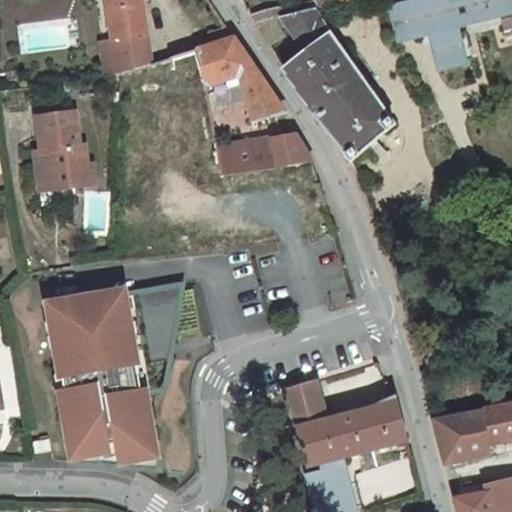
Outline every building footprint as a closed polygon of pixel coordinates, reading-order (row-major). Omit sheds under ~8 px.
[(107,0),(119,77),(121,77),(151,67),(141,0),(107,0)] [(315,0),(316,2),(318,10),(359,0),(315,0)] [(511,0),(420,0),(402,5),(410,37),(429,32),(434,31),(436,40),(431,41),(439,69),(466,62),(459,34),(451,36),(449,27),(457,25),(511,10),(511,0)] [(316,2),(296,6),(298,15),(313,11),(314,11),(318,10),(316,2)] [(410,37),(402,5),(389,8),(397,40),(410,37)] [(250,17),(256,26),(276,20),(281,18),(282,18),(283,18),(280,9),(250,17)] [(330,36),(313,11),(298,15),(283,18),(282,18),(306,53),(330,36)] [(276,20),(256,26),(269,47),(285,37),(281,29),(286,27),(281,18),(276,20)] [(459,34),(457,25),(449,27),(451,36),(459,34)] [(234,39),(226,28),(210,34),(212,46),(234,39)] [(299,93),(299,94),(316,118),(345,154),(344,155),(351,163),(394,125),(330,36),(306,53),(284,71),(299,93)] [(285,114),(234,39),(212,46),(200,50),(207,88),(240,77),(242,86),(253,122),(285,114)] [(207,88),(200,50),(170,60),(186,160),(205,157),(219,155),(218,149),(209,96),(207,88)] [(240,77),(207,88),(209,96),(242,86),(240,77)] [(40,192),(82,186),(79,168),(87,167),(85,146),(80,148),(76,113),(37,118),(42,152),(43,164),(37,165),(40,192)] [(312,163),(296,136),(273,141),(273,138),(218,149),(219,155),(223,178),(312,163)] [(35,153),(37,165),(43,164),(42,152),(35,153)] [(208,180),(223,178),(219,155),(205,157),(208,180)] [(95,184),(93,166),(87,167),(79,168),(82,186),(95,184)] [(156,390),(152,364),(165,362),(161,344),(172,342),(181,287),(122,297),(122,295),(51,308),(66,392),(60,393),(63,411),(69,410),(75,441),(68,442),(72,462),(159,470),(154,440),(148,441),(142,410),(149,409),(145,392),(156,390)] [(295,429),(307,468),(322,464),(343,459),(409,442),(397,399),(377,407),(376,407),(375,408),(374,409),(328,421),(317,382),(284,391),(295,429)] [(511,404),(434,420),(443,454),(450,457),(454,462),(489,455),(487,446),(511,440),(511,404)] [(154,440),(149,409),(142,410),(148,441),(154,440)] [(49,439),(30,443),(33,453),(51,450),(49,439)] [(357,511),(343,459),(322,464),(324,472),(308,476),(317,511),(357,511)] [(455,499),(458,511),(511,511),(511,482),(485,487),(485,486),(460,488),(460,494),(455,499)]
